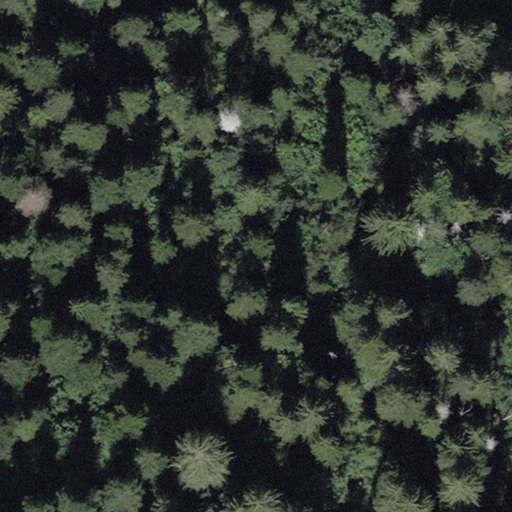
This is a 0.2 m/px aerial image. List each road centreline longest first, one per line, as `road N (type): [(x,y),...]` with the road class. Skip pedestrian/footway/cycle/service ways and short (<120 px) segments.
road 1 (track): [(210,0),(205,26),(220,126),(218,357),(190,400),(118,470),(27,511)]
road 2 (track): [(511,58),(488,81),(465,131),(437,166),(218,357)]
road 3 (track): [(190,400),(304,503),(326,511)]
